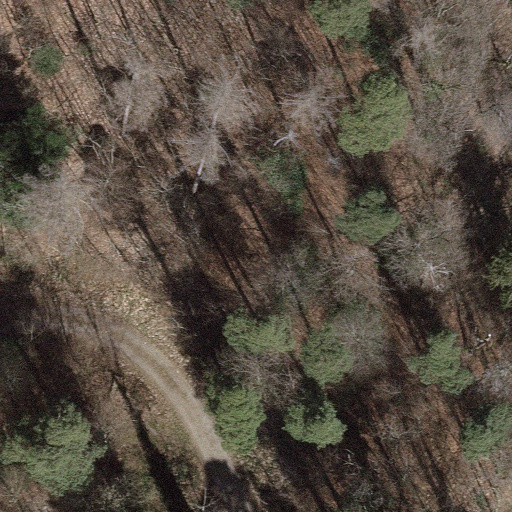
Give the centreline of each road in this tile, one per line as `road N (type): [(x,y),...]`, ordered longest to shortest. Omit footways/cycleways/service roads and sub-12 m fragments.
road 1 (track): [(50,314),(123,338),(192,396),(246,511)]
road 2 (track): [(31,511),(50,314)]
